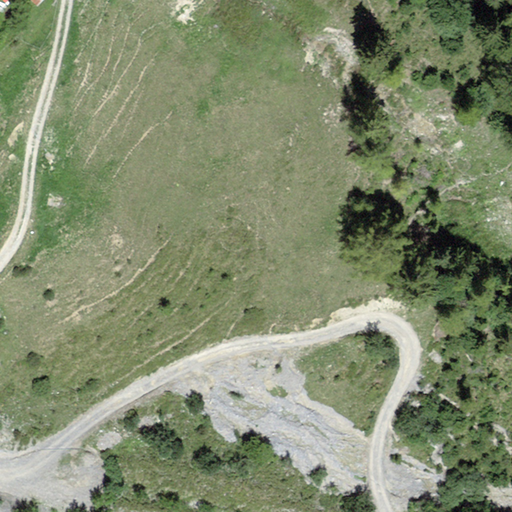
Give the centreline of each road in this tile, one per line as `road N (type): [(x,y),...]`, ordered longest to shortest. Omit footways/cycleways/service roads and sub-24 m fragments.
road 1 (track): [(0,475),(17,482),(108,409),(236,349),(315,345),(377,327),(403,338),(403,376),(370,484),(381,511)]
road 2 (track): [(59,0),(11,243),(0,261)]
